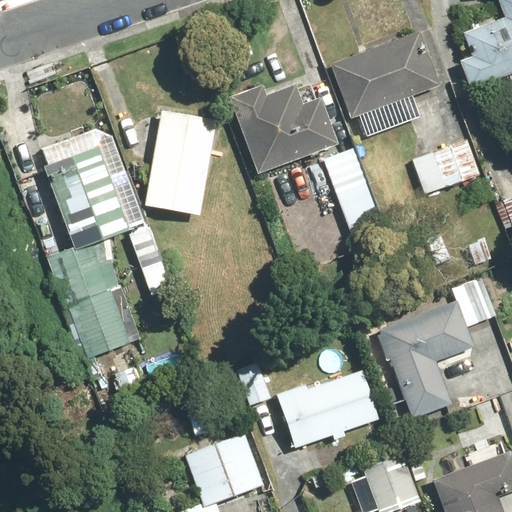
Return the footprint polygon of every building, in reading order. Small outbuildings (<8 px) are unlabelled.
[(457,60),(468,91),(506,77),(511,94),(511,0),(495,0),(502,17),(460,32),(469,56),(457,60)] [(416,34),(328,69),(349,120),(436,85),(416,34)] [(284,86),(270,92),(265,82),(223,100),(256,176),(340,140),(312,75),(302,79),(296,64),(278,72),(284,86)] [(151,110),(144,205),(160,207),(160,213),(204,216),(211,114),(151,110)] [(422,196),(478,175),(465,140),(409,162),(422,196)] [(148,228),(151,227),(131,170),(111,178),(99,145),(42,166),(71,246),(74,254),(112,241),(128,235),(144,280),(164,273),(148,228)] [(320,162),(351,241),(374,217),(347,151),(320,162)] [(147,338),(112,241),(74,254),(71,246),(46,255),(84,361),(147,338)] [(495,315),(484,286),(373,328),(409,421),(450,405),(434,362),(473,347),(465,327),(495,315)] [(270,400),(255,362),(233,371),(248,409),(270,400)] [(304,385),(274,395),(292,451),(330,439),(331,441),(344,437),(342,432),(376,421),(361,373),(306,390),(304,385)] [(263,486),(241,431),(182,453),(204,509),(216,505),(263,486)] [(390,511),(421,500),(401,449),(357,465),(375,511),(390,511)] [(502,511),(496,495),(511,489),(511,461),(509,454),(430,484),(441,511),(502,511)]
